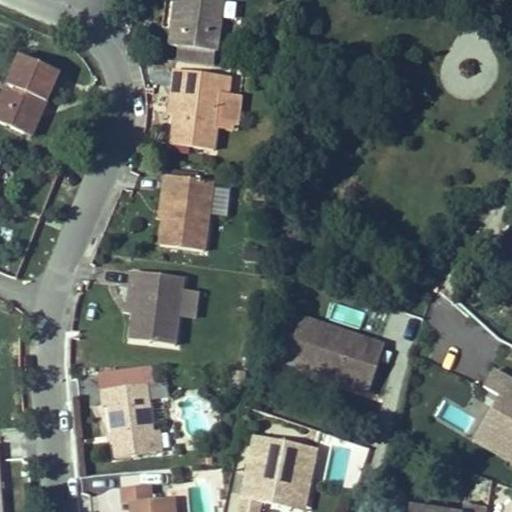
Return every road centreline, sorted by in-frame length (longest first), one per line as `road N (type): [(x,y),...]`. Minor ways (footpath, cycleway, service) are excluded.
road 1 (residential): [(83,23),(109,57),(121,94),(53,301)]
road 2 (unknown): [(382,511),(422,355),(416,333),(385,306)]
road 3 (residential): [(53,301),(45,330),(59,511)]
